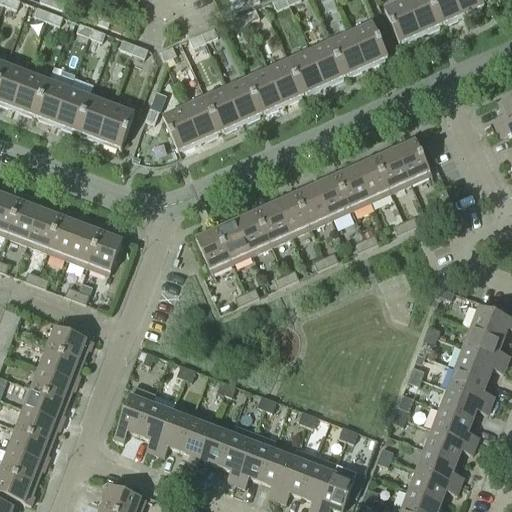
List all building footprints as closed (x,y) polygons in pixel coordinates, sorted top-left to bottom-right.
[(52,11),(56,2),(49,0),(42,0),(40,7),(52,11)] [(259,6),(256,0),(249,0),(243,3),(247,11),(259,6)] [(301,5),(298,0),(287,0),(285,1),(288,10),(301,5)] [(442,29),(428,0),(414,0),(405,4),(421,38),(442,29)] [(463,20),(453,0),(428,0),(442,29),(463,20)] [(484,10),(479,0),(453,0),(463,20),(484,10)] [(16,15),(20,6),(7,1),(4,10),(16,15)] [(288,10),(285,1),(272,7),(276,16),(288,10)] [(65,16),(68,7),(56,2),(52,11),(65,16)] [(247,11),(243,3),(231,8),(235,17),(247,11)] [(421,38),(405,4),(384,14),(399,48),(421,38)] [(46,26),(50,17),(37,12),(34,21),(46,26)] [(95,28),(98,19),(86,14),(82,23),(95,28)] [(259,23),(255,15),(243,20),(247,29),(259,23)] [(59,31),(62,22),(50,17),(46,26),(59,31)] [(107,32),(111,23),(98,19),(95,28),(107,32)] [(247,29),(243,20),(231,26),(235,34),(247,29)] [(387,62),(372,28),(351,37),(366,71),(387,62)] [(89,42),(93,33),(80,29),(77,38),(89,42)] [(102,47),(105,38),(93,33),(89,42),(102,47)] [(217,42),(213,33),(201,39),(205,47),(217,42)] [(366,71),(351,37),(330,47),(345,81),(366,71)] [(205,47),(201,39),(189,44),(193,53),(205,47)] [(132,59),(135,50),(123,45),(119,54),(132,59)] [(345,81),(330,47),(309,56),(324,90),(345,81)] [(144,63),(148,54),(135,50),(132,59),(144,63)] [(176,61),(172,52),(160,57),(164,66),(176,61)] [(324,90),(309,56),(288,65),(303,99),(324,90)] [(303,99),(288,65),(267,75),(282,109),(303,99)] [(0,107),(14,112),(27,78),(6,70),(0,84),(0,107)] [(282,109),(267,75),(247,84),(262,118),(282,109)] [(35,121),(48,86),(27,78),(14,112),(35,121)] [(262,118),(247,84),(226,93),(241,127),(262,118)] [(56,129),(69,94),(48,86),(35,121),(56,129)] [(241,127),(226,93),(205,103),(220,136),(241,127)] [(78,137),(91,102),(69,94),(56,129),(78,137)] [(99,145),(112,110),(91,102),(78,137),(99,145)] [(220,136),(205,103),(184,112),(199,145),(220,136)] [(511,127),(511,103),(498,110),(503,121),(492,126),(496,135),(511,127)] [(121,153),(134,118),(112,110),(99,145),(121,153)] [(199,145),(184,112),(162,122),(177,155),(199,145)] [(154,130),(158,117),(150,114),(145,126),(154,130)] [(511,141),(511,127),(496,135),(500,144),(511,139),(511,141)] [(431,180),(415,145),(395,154),(410,190),(431,180)] [(410,190),(395,154),(375,163),(390,199),(410,190)] [(390,199),(375,163),(355,172),(371,207),(390,199)] [(371,207),(355,172),(335,181),(351,216),(371,207)] [(351,216),(335,181),(315,190),(331,225),(351,216)] [(331,225),(315,190),(295,199),(311,234),(331,225)] [(0,239),(7,242),(20,206),(0,198),(0,239)] [(311,234),(295,199),(275,208),(291,243),(311,234)] [(455,214),(451,205),(441,210),(444,219),(455,214)] [(26,250),(40,214),(20,206),(7,242),(26,250)] [(291,243),(275,208),(256,217),(271,252),(291,243)] [(46,258),(60,222),(40,214),(26,250),(46,258)] [(271,252),(256,217),(236,225),(252,261),(271,252)] [(67,265),(80,229),(60,222),(46,258),(67,265)] [(417,231),(413,222),(403,227),(407,236),(417,231)] [(252,261),(236,225),(216,234),(232,269),(252,261)] [(407,236),(403,227),(393,231),(397,240),(407,236)] [(87,273),(101,237),(80,229),(67,265),(87,273)] [(232,269),(216,234),(195,244),(211,279),(232,269)] [(108,281),(122,245),(101,237),(87,273),(108,281)] [(378,249),(374,240),(364,244),(368,253),(378,249)] [(368,253),(364,244),(353,249),(357,258),(368,253)] [(338,267),(334,258),(323,262),(327,271),(338,267)] [(327,271),(323,262),(313,267),(317,276),(327,271)] [(0,276),(5,279),(9,269),(0,266),(0,276)] [(298,284),(294,275),(284,280),(288,289),(298,284)] [(35,290),(38,281),(27,277),(24,286),(35,290)] [(288,289),(284,280),(274,285),(278,294),(288,289)] [(45,294),(49,285),(38,281),(35,290),(45,294)] [(75,305),(78,296),(68,292),(64,301),(75,305)] [(259,302),(255,293),(245,298),(249,307),(259,302)] [(451,306),(454,298),(442,294),(440,301),(451,306)] [(86,309),(89,300),(78,296),(75,305),(86,309)] [(249,307),(245,298),(234,302),(238,311),(249,307)] [(511,336),(511,324),(478,312),(470,333),(503,345),(507,334),(511,336)] [(0,335),(10,340),(14,331),(0,325),(0,335)] [(437,343),(439,336),(428,331),(425,339),(437,343)] [(90,355),(93,347),(55,332),(47,353),(83,367),(88,354),(90,355)] [(499,356),(503,345),(470,333),(463,353),(506,370),(510,361),(499,356)] [(0,345),(7,348),(10,340),(0,335),(0,345)] [(434,351),(437,343),(425,339),(422,346),(434,351)] [(78,380),(83,367),(47,353),(39,373),(77,388),(80,381),(78,380)] [(506,370),(463,353),(455,373),(488,386),(492,375),(503,379),(506,370)] [(150,371),(154,360),(147,357),(142,369),(150,371)] [(184,384),(188,373),(180,370),(176,381),(184,384)] [(421,383),(424,376),(413,372),(410,379),(421,383)] [(75,395),(77,388),(39,373),(31,394),(67,407),(72,395),(75,395)] [(191,387),(195,376),(188,373),(184,384),(191,387)] [(483,397),(488,386),(455,373),(447,394),(491,410),(494,401),(483,397)] [(418,391),(421,383),(410,379),(407,387),(418,391)] [(224,400),(228,388),(221,386),(216,397),(224,400)] [(231,402),(236,391),(228,388),(224,400),(231,402)] [(139,441),(155,399),(134,391),(114,444),(123,447),(128,436),(139,441)] [(62,420),(67,407),(31,394),(23,414),(62,428),(65,421),(62,420)] [(487,420),(491,410),(447,394),(439,414),(472,427),(476,415),(487,420)] [(155,459),(175,407),(155,399),(139,441),(150,445),(146,456),(155,459)] [(265,415),(269,404),(261,401),(257,412),(265,415)] [(272,418),(276,407),(269,404),(265,415),(272,418)] [(179,456),(192,424),(172,416),(176,408),(175,407),(155,459),(164,463),(168,452),(179,456)] [(405,424),(408,417),(397,413),(394,420),(405,424)] [(59,436),(62,428),(23,414),(16,434),(52,448),(57,435),(59,436)] [(468,438),(472,427),(439,414),(432,434),(475,451),(479,442),(468,438)] [(305,431),(310,419),(302,416),(298,428),(305,431)] [(313,433),(317,422),(310,419),(305,431),(313,433)] [(403,432),(405,424),(394,420),(391,428),(403,432)] [(195,475),(212,431),(192,424),(179,456),(190,460),(186,471),(195,475)] [(220,472),(235,432),(234,431),(231,439),(212,431),(195,475),(204,478),(208,467),(220,472)] [(236,490),(256,440),(235,432),(220,472),(231,476),(227,487),(236,490)] [(346,446),(350,435),(342,432),(338,443),(346,446)] [(47,461),(52,448),(16,434),(8,454),(47,469),(49,462),(47,461)] [(475,451),(432,434),(424,455),(457,467),(461,456),(472,460),(475,451)] [(353,449),(357,437),(350,435),(346,446),(353,449)] [(261,487),(273,455),(276,447),(256,440),(236,490),(245,493),(249,483),(261,487)] [(390,465),(393,457),(382,453),(379,461),(390,465)] [(44,476),(47,469),(8,454),(1,474),(37,488),(41,475),(44,476)] [(277,506),(296,455),(295,455),(292,462),(273,455),(261,487),(272,491),(268,502),(277,506)] [(301,502),(316,463),(296,455),(277,506),(286,509),(290,498),(301,502)] [(452,478),(457,467),(424,455),(416,475),(460,491),(463,482),(452,478)] [(387,472),(390,465),(379,461),(376,468),(387,472)] [(320,511),(336,470),(316,463),(301,502),(312,507),(309,511),(320,511)] [(344,511),(357,478),(336,470),(320,511),(344,511)] [(32,501),(37,488),(1,474),(0,475),(0,498),(31,510),(34,502),(32,501)] [(460,491),(416,475),(409,495),(441,507),(446,496),(456,500),(460,491)] [(102,511),(142,511),(145,505),(145,504),(109,491),(101,511),(102,511)] [(375,505),(378,498),(366,493),(364,501),(375,505)] [(439,511),(441,507),(409,495),(402,511),(439,511)] [(370,511),(372,511),(375,505),(364,501),(361,508),(370,511)]
